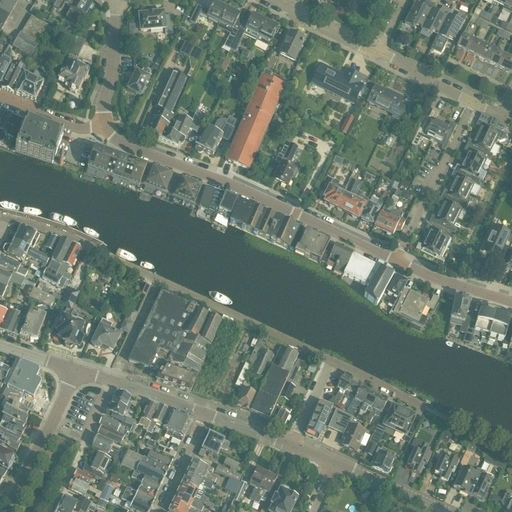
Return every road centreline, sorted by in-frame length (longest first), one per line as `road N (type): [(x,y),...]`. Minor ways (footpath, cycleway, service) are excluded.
road 1 (residential): [(332,361),(82,241),(8,216)]
road 2 (tertiary): [(396,260),(110,138),(103,125)]
road 3 (residential): [(473,101),(274,0)]
road 4 (residential): [(396,260),(473,101)]
road 5 (residential): [(3,511),(75,371)]
road 6 (residential): [(49,511),(111,383)]
road 7 (tertiary): [(116,0),(103,125)]
road 8 (tertiary): [(511,301),(396,260)]
